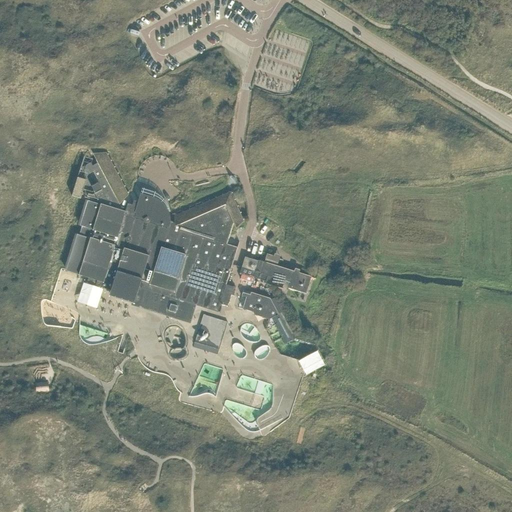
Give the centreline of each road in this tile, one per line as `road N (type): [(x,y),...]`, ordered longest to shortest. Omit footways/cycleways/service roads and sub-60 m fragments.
road 1 (unclassified): [(511,127),(302,0)]
road 2 (track): [(459,459),(346,403),(303,414),(290,438)]
